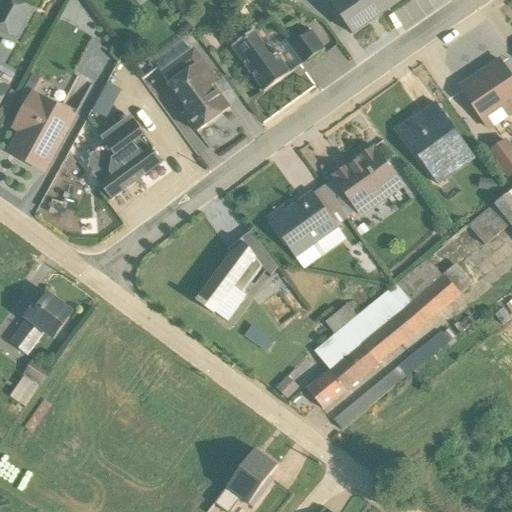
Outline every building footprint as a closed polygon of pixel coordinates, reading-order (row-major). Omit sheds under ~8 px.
[(32,10),(13,0),(0,0),(0,32),(14,41),(32,10)] [(381,15),(371,0),(327,0),(351,35),(381,15)] [(371,0),(381,15),(402,0),(371,0)] [(263,93),(323,50),(310,31),(307,33),(303,29),(288,39),(292,45),(289,47),(285,42),(270,53),(253,32),(230,48),(263,93)] [(217,82),(193,49),(158,74),(185,111),(182,114),(196,133),(228,110),(212,86),(217,82)] [(511,115),(511,78),(499,59),(456,87),(487,132),(511,115)] [(0,106),(10,88),(0,83),(0,106)] [(121,92),(108,85),(92,113),(105,120),(121,92)] [(6,155),(44,176),(76,117),(31,92),(10,130),(16,134),(6,155)] [(475,160),(434,103),(396,130),(436,187),(475,160)] [(154,150),(129,117),(99,138),(104,146),(89,157),(88,167),(92,173),(90,174),(99,187),(96,190),(107,204),(161,164),(152,151),(154,150)] [(487,152),(506,180),(511,175),(511,150),(505,139),(487,152)] [(403,188),(373,146),(330,178),(332,181),(323,187),(347,220),(356,214),(360,219),(403,188)] [(477,190),(497,193),(498,181),(479,179),(477,190)] [(265,218),(268,223),(266,224),(284,250),(286,248),(302,271),(345,241),(336,228),(347,220),(323,187),(313,195),(310,191),(286,209),(283,205),(265,218)] [(511,191),(468,228),(484,247),(509,227),(511,230),(511,191)] [(2,235),(0,238),(0,279),(17,294),(40,265),(2,235)] [(230,256),(195,302),(212,315),(213,314),(227,323),(247,297),(241,292),(260,267),(254,258),(245,245),(230,256)] [(441,276),(428,260),(357,318),(334,336),(313,353),(329,372),(441,276)] [(322,410),(472,284),(455,264),(441,276),(329,372),(307,392),(322,410)] [(52,342),(74,313),(47,293),(39,303),(35,300),(21,319),(24,321),(9,342),(28,356),(43,336),(52,342)] [(334,336),(357,318),(346,305),(324,324),(334,336)] [(333,422),(341,431),(454,339),(447,331),(442,335),(441,334),(333,422)] [(9,398),(25,409),(50,371),(33,359),(22,376),(24,377),(9,398)] [(295,391),(284,381),(276,390),(286,400),(295,391)]
